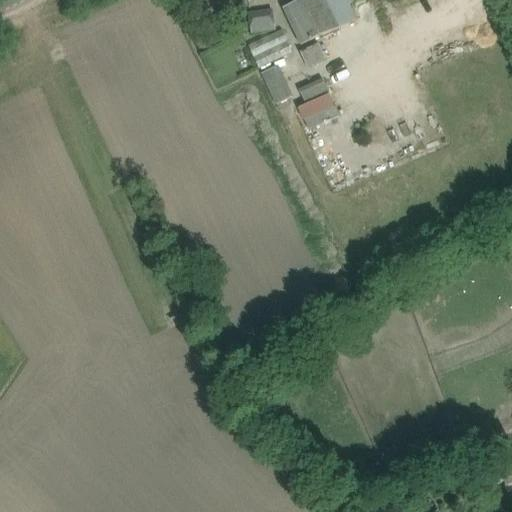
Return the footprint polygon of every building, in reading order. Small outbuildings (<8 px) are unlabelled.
[(303,0),(283,9),(300,46),(357,20),(350,5),(354,3),(352,0),(303,0)] [(212,6),(195,14),(201,26),(218,18),(212,6)] [(274,23),(250,26),(251,34),(275,31),(274,23)] [(333,48),(318,51),(320,63),(336,60),(333,48)] [(338,77),(342,88),(375,77),(372,66),(338,77)] [(293,98),(280,67),(261,75),(274,106),(293,98)] [(306,106),(330,96),(323,80),(299,90),(306,106)] [(399,154),(387,121),(355,132),(348,113),(332,119),(350,171),(399,154)] [(511,455),(491,463),(495,475),(498,482),(504,480),(511,476),(511,440),(507,442),(508,445),(509,448),(511,454),(511,453),(511,455)] [(453,462),(440,467),(443,477),(456,472),(453,462)]
